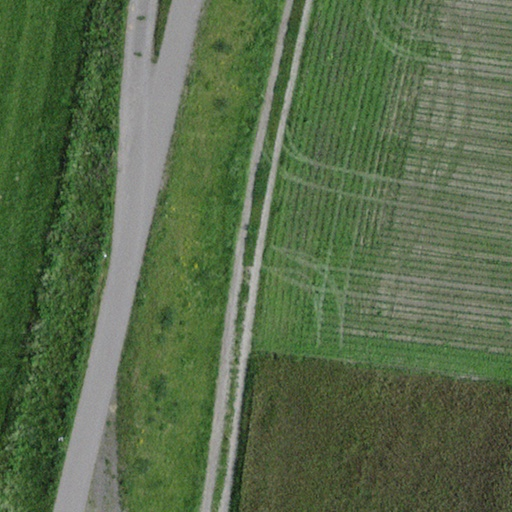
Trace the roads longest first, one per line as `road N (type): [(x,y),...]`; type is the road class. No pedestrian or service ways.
road 1 (track): [(196,0),(82,511)]
road 2 (track): [(227,511),(274,151),(309,0)]
